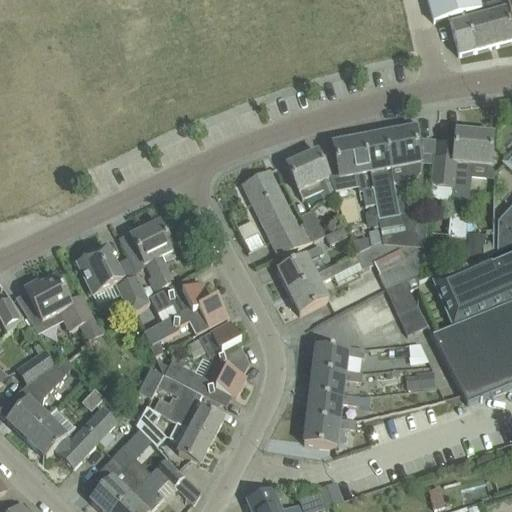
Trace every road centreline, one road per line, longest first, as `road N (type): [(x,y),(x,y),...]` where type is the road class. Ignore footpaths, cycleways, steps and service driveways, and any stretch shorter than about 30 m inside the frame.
road 1 (unclassified): [(212,511),(276,382),(268,336),(184,177)]
road 2 (unclassified): [(184,177),(280,132),(440,87)]
road 3 (unclassified): [(0,266),(184,177)]
